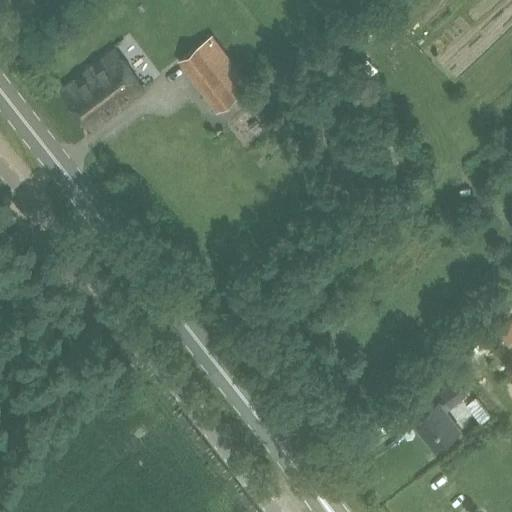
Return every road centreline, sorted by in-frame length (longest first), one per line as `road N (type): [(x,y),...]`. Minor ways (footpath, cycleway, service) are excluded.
road 1 (primary): [(327,511),(0,95)]
road 2 (unclassified): [(274,511),(0,168)]
